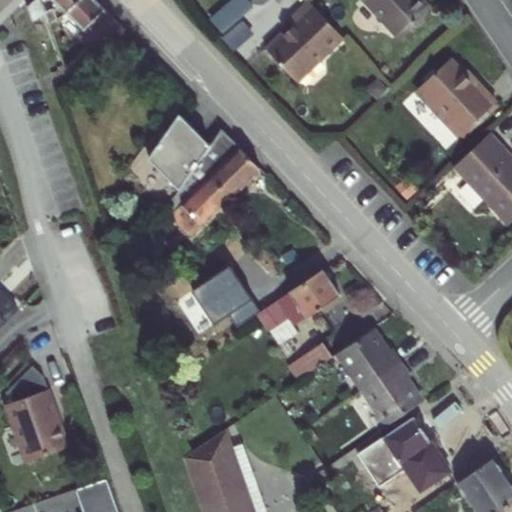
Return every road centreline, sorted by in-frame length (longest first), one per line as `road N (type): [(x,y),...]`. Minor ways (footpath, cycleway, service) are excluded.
road 1 (residential): [(142,0),(452,330)]
road 2 (residential): [(0,92),(65,308)]
road 3 (residential): [(65,308),(135,511)]
